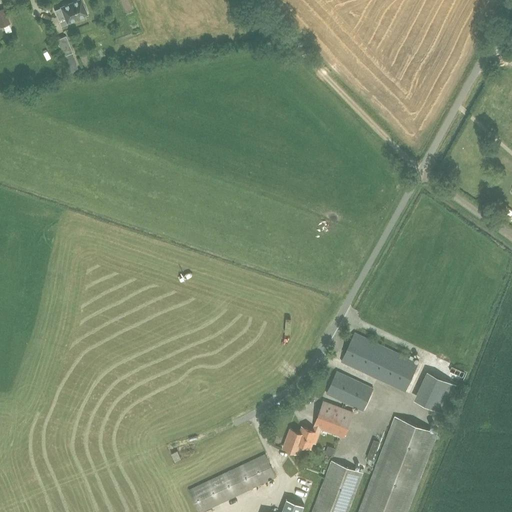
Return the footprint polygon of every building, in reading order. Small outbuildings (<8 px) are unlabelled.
[(64,14),(67,22),(87,14),(81,0),(74,0),(60,6),(61,7),(55,10),(58,17),(64,14)] [(10,23),(4,7),(0,9),(0,27),(3,26),(5,32),(8,33),(12,31),(11,27),(9,23),(10,23)] [(63,56),(73,52),(66,35),(56,39),(63,56)] [(72,72),(82,69),(77,52),(66,55),(72,72)] [(355,332),(341,361),(405,391),(418,362),(355,332)] [(328,342),(322,354),(328,357),(333,345),(328,342)] [(327,393),(363,410),(373,387),(337,370),(327,393)] [(445,413),(449,404),(425,393),(421,402),(445,413)] [(298,452),(299,450),(301,444),(311,448),(313,442),(315,442),(321,427),(344,436),(353,412),(324,401),(315,425),(313,430),(302,426),(300,432),(290,428),(285,443),(283,447),(298,452)] [(406,511),(409,507),(438,433),(396,417),(368,486),(358,511),(406,511)] [(371,457),(377,460),(384,441),(378,439),(371,457)] [(175,461),(181,458),(178,451),(172,454),(175,461)] [(265,454),(189,490),(199,511),(268,480),(275,476),(265,454)] [(347,511),(359,481),(363,472),(332,460),(330,466),(328,470),(324,481),(311,511),(347,511)] [(266,511),(264,511),(263,511),(301,511),(304,504),(287,498),(281,511),(266,511)]
